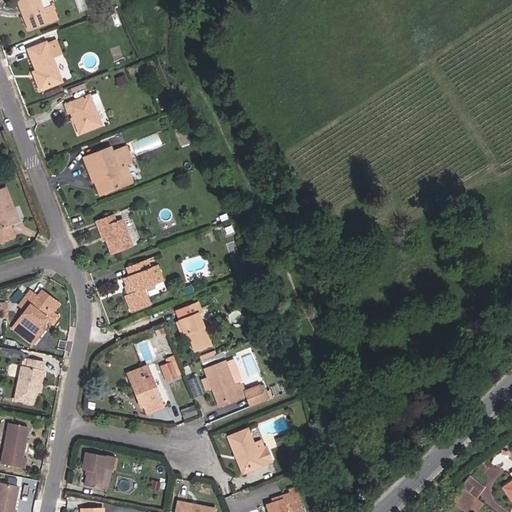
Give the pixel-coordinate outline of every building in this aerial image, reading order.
[(30,32),(49,24),(43,9),(39,0),(20,0),(24,11),(22,12),(30,32)] [(58,20),(52,6),(43,9),(49,24),(58,20)] [(41,90),(62,81),(53,59),(49,49),(57,46),(54,40),(46,43),(28,50),(36,71),(39,76),(36,78),(41,90)] [(53,59),(61,56),(57,46),(49,49),(53,59)] [(126,82),(124,75),(115,79),(118,85),(126,82)] [(47,97),(62,91),(60,87),(45,93),(47,97)] [(177,103),(172,91),(168,93),(172,105),(177,103)] [(90,95),(66,105),(68,112),(71,111),(80,134),(101,125),(96,111),(103,108),(97,94),(90,97),(90,95)] [(102,194),(133,183),(126,165),(132,163),(126,146),(114,151),(112,147),(84,158),(93,182),(97,180),(102,194)] [(99,196),(102,194),(97,180),(93,182),(99,196)] [(10,226),(19,222),(5,187),(0,188),(0,242),(15,237),(10,226)] [(111,254),(132,246),(122,219),(115,221),(113,214),(96,220),(98,228),(101,226),(106,240),(111,254)] [(227,234),(235,231),(232,226),(225,229),(227,234)] [(143,288),(157,283),(150,268),(147,259),(126,267),(130,275),(123,278),(129,293),(124,295),(131,312),(150,305),(143,288)] [(163,281),(157,265),(150,268),(157,283),(163,281)] [(193,291),(190,285),(183,287),(186,294),(193,291)] [(45,328),(40,324),(56,302),(41,290),(37,297),(30,291),(19,305),(25,310),(13,327),(34,343),(45,328)] [(194,351),(211,344),(198,313),(201,312),(198,302),(179,310),(183,320),(181,321),(186,334),(192,331),(193,334),(189,336),(194,351)] [(182,336),(186,334),(181,321),(177,323),(182,336)] [(289,341),(287,334),(281,337),(284,343),(289,341)] [(5,345),(15,348),(17,341),(6,339),(5,345)] [(201,360),(216,354),(215,351),(199,357),(201,360)] [(217,357),(216,354),(201,360),(202,364),(217,357)] [(166,381),(177,377),(173,364),(177,363),(174,356),(167,359),(168,363),(161,366),(166,381)] [(22,366),(15,401),(34,405),(38,383),(42,383),(44,370),(42,369),(44,362),(29,359),(24,359),(23,366),(22,366)] [(224,362),(205,369),(213,388),(216,390),(221,403),(237,397),(238,399),(245,396),(249,407),(266,400),(260,385),(244,391),(241,383),(243,382),(233,359),(224,363),(224,362)] [(177,377),(181,375),(177,363),(173,364),(177,377)] [(141,399),(134,382),(150,375),(147,366),(127,373),(138,400),(141,399)] [(147,414),(164,407),(150,375),(134,382),(141,399),(138,400),(141,408),(144,407),(147,414)] [(26,457),(22,457),(28,427),(8,424),(1,463),(24,467),(26,457)] [(245,472),(272,461),(265,446),(264,446),(255,450),(253,443),(247,429),(228,437),(235,453),(237,455),(245,472)] [(279,446),(286,444),(283,437),(277,439),(279,446)] [(255,450),(264,446),(261,439),(253,443),(255,450)] [(300,457),(313,451),(311,444),(297,449),(300,457)] [(110,469),(111,470),(114,456),(106,454),(106,455),(86,452),(83,469),(88,470),(86,485),(100,488),(103,468),(110,469)] [(100,488),(106,489),(110,469),(103,468),(100,488)] [(511,501),(511,471),(509,473),(511,477),(511,481),(502,487),(511,501)] [(476,498),(484,488),(469,476),(461,486),(476,498)] [(158,489),(160,483),(153,481),(151,487),(158,489)] [(15,511),(16,510),(14,509),(18,487),(0,482),(0,511),(15,511)] [(476,511),(483,504),(476,498),(461,486),(450,501),(455,504),(459,499),(469,507),(476,511)] [(293,511),(302,509),(297,492),(290,494),(282,496),(283,499),(273,503),(266,505),(267,511),(293,511)] [(464,511),(465,511),(469,507),(459,499),(455,504),(464,511)] [(213,511),(214,508),(178,502),(175,511),(213,511)]
